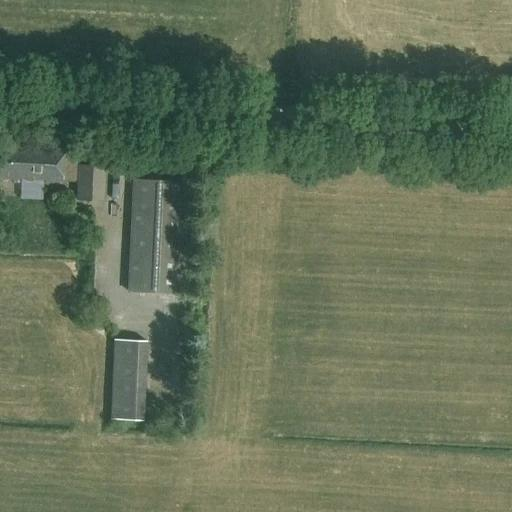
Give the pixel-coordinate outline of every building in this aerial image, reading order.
[(0,179),(61,182),(63,148),(0,144),(0,179)] [(78,150),(64,149),(62,182),(76,183),(78,150)] [(76,200),(102,201),(105,166),(78,164),(76,200)] [(173,296),(178,237),(191,238),(194,202),(181,201),(183,185),(133,180),(124,292),(173,296)] [(146,341),(114,339),(110,419),(143,421),(146,341)]
